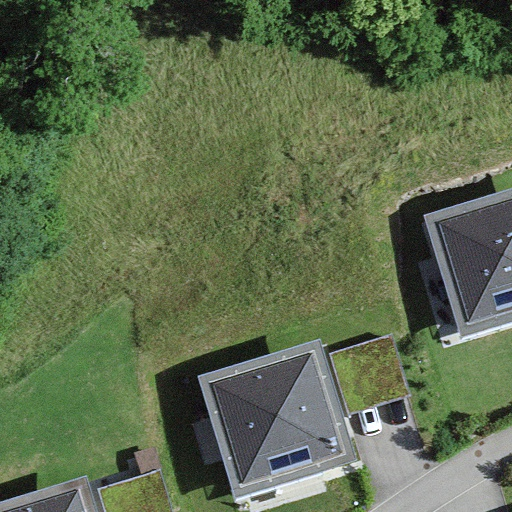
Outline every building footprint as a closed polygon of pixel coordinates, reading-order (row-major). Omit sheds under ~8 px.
[(511,200),(438,223),(468,323),(511,309),(511,200)] [(391,338),(331,356),(350,417),(409,399),(391,338)] [(312,352),(211,383),(243,485),(344,454),(312,352)] [(169,511),(160,474),(97,491),(103,511),(169,511)] [(86,511),(79,490),(3,511),(86,511)]
